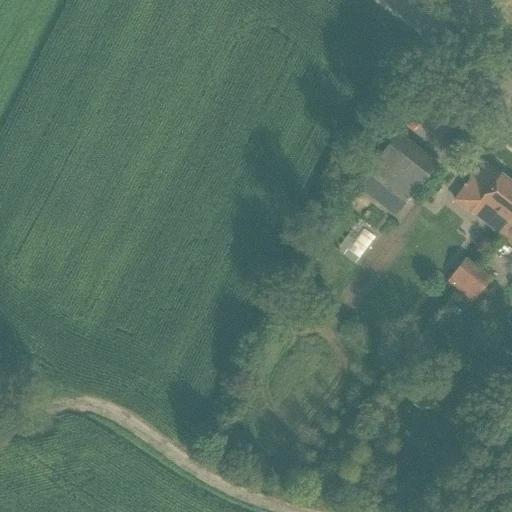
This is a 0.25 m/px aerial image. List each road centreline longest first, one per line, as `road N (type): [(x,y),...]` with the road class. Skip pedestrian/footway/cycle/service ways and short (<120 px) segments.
road 1 (track): [(0,418),(79,403),(136,427),(202,474),(308,511)]
road 2 (unclassified): [(511,80),(411,0)]
